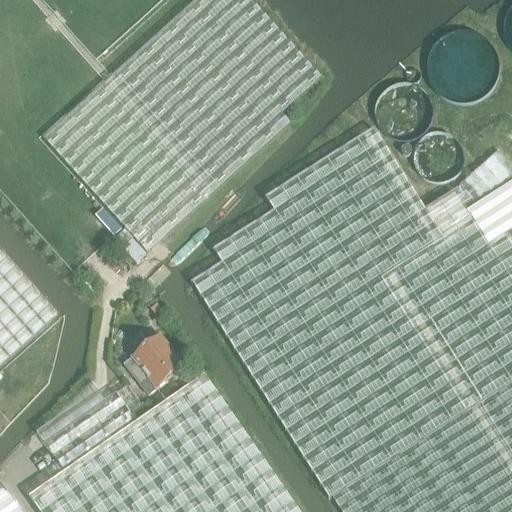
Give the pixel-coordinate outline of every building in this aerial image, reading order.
[(247,0),(197,0),(43,140),(126,230),(134,239),(148,254),(282,133),(289,126),(286,122),(281,118),(283,116),(321,82),(321,81),(317,77),(247,0)] [(428,113),(428,112),(427,107),(426,102),(421,95),(414,90),(409,88),(404,87),(399,87),(393,89),(388,92),(385,94),(380,102),(378,107),(377,111),(378,116),(379,121),(381,126),(384,130),(389,133),(393,136),(401,138),(406,137),(410,136),(414,135),(419,132),(422,128),(425,123),(427,118),(428,113)] [(459,123),(481,151),(511,127),(511,107),(500,92),(459,123)] [(511,511),(511,233),(487,250),(468,222),(443,239),(425,212),(374,131),(266,199),(274,213),(214,252),(222,266),(191,285),(247,373),(263,393),(332,500),(339,511),(511,511)] [(462,160),(462,159),(460,149),(455,142),(447,137),(438,135),(428,138),(422,142),(419,145),(416,151),(415,160),(416,168),(420,174),(428,180),(437,183),(446,182),(454,177),(460,169),(462,160)] [(511,169),(497,154),(460,188),(425,212),(443,239),(468,222),(487,250),(511,233),(511,169)] [(103,211),(95,218),(114,239),(122,231),(103,211)] [(132,241),(123,249),(137,265),(146,256),(132,241)] [(0,368),(57,318),(42,301),(0,254),(0,368)] [(162,313),(157,306),(150,311),(155,318),(162,313)] [(132,360),(124,366),(129,373),(140,388),(149,399),(157,393),(174,379),(176,382),(185,375),(183,372),(185,370),(161,338),(132,360)] [(295,511),(206,383),(31,504),(36,511),(295,511)] [(49,426),(37,435),(62,471),(134,422),(129,415),(141,407),(128,387),(116,396),(105,403),(98,393),(92,385),(49,426)] [(0,511),(19,511),(11,500),(0,485),(0,511)]
